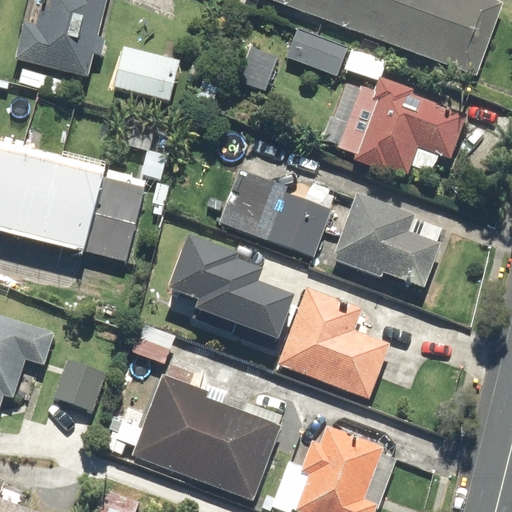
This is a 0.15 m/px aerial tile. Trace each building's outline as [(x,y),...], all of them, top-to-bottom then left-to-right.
[(27,27),(18,64),(74,77),(88,80),(108,0),(44,0),(38,29),(27,27)] [(482,0),(262,0),(481,81),(507,9),(482,0)] [(298,36),(289,62),(337,79),(346,52),(298,36)] [(237,81),(264,93),(278,61),(251,50),(237,81)] [(129,52),(118,92),(172,105),(182,66),(129,52)] [(454,164),(470,119),(415,100),(417,95),(383,82),(378,95),(364,91),(342,153),(359,159),(357,165),(410,184),(421,152),(454,164)] [(0,156),(0,233),(132,266),(150,193),(0,156)] [(172,162),(150,156),(143,180),(165,186),(172,162)] [(239,179),(222,225),(315,261),(333,215),(239,179)] [(335,257),(380,274),(379,275),(426,291),(442,245),(410,234),(416,219),(359,197),(335,257)] [(265,273),(240,264),(242,258),(192,240),(172,295),(202,306),(199,314),(281,344),(297,299),(260,286),(265,273)] [(309,290),(281,370),(372,405),(394,349),(358,335),(367,310),(309,290)] [(56,338),(37,333),(37,331),(25,327),(0,319),(0,410),(4,397),(16,400),(27,364),(48,370),(56,338)] [(70,364),(57,400),(96,413),(109,378),(70,364)] [(160,386),(133,461),(255,504),(282,429),(160,386)] [(329,430),(300,511),(375,511),(396,453),(329,430)] [(0,498),(6,483),(0,480),(0,511),(28,511),(0,501),(0,498)] [(142,511),(144,508),(103,491),(94,511),(142,511)]
